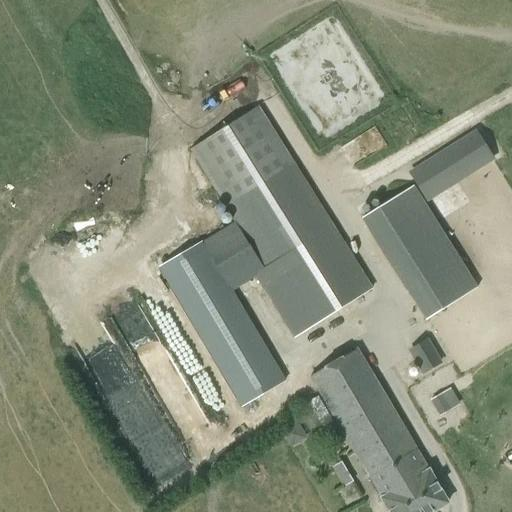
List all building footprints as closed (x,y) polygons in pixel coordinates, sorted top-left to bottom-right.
[(296,167),(257,107),(190,150),(234,221),(203,240),(198,231),(152,259),(241,408),(286,380),(234,292),(255,278),(263,292),(259,295),(287,338),(370,286),(342,242),(344,239),(297,166),(296,167)] [(424,200),(496,162),(477,126),(405,164),(424,200)] [(414,186),(360,219),(424,321),(477,288),(414,186)] [(413,352),(424,371),(442,361),(430,342),(413,352)] [(428,469),(426,465),(358,349),(309,377),(380,497),(380,498),(388,511),(434,511),(450,503),(430,468),(428,469)] [(442,394),(431,400),(439,414),(450,408),(442,394)] [(291,446),(292,446),(305,438),(297,424),(283,432),(285,436),(291,446)] [(343,487),(353,482),(342,462),(332,468),(343,487)]
